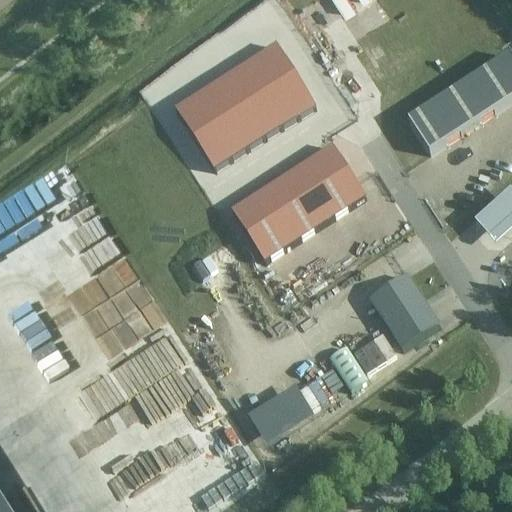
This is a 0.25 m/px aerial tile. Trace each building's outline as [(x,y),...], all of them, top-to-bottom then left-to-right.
[(176,115),(215,176),(317,111),(277,50),(176,115)] [(511,61),(510,59),(409,125),(431,158),(511,105),(511,61)] [(334,152),(233,217),(266,268),(367,203),(334,152)] [(511,195),(511,196),(476,228),(497,251),(511,237),(511,195)] [(440,331),(408,281),(371,305),(403,355),(440,331)] [(384,340),(354,359),(368,381),(398,361),(384,340)] [(352,396),(369,386),(347,352),(330,363),(352,396)]
